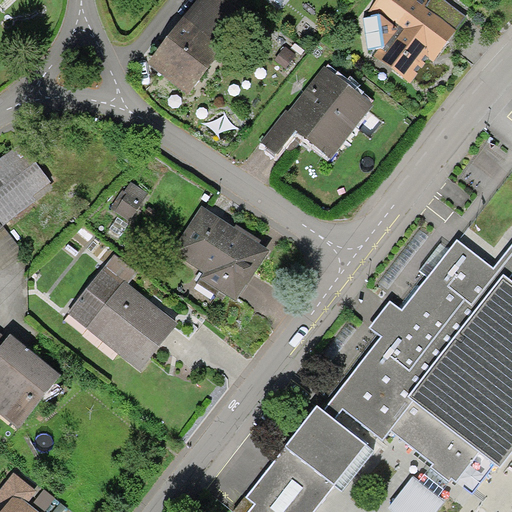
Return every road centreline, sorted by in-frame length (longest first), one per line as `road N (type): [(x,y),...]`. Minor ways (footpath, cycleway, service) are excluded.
road 1 (residential): [(353,256),(158,511)]
road 2 (residential): [(353,256),(119,104)]
road 3 (residential): [(511,63),(353,256)]
